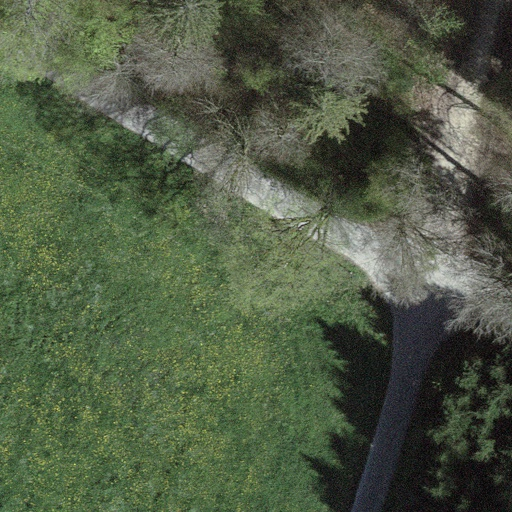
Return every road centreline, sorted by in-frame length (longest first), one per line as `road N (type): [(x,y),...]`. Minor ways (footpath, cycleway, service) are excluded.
road 1 (residential): [(426,288),(0,33)]
road 2 (track): [(507,0),(426,288)]
road 3 (track): [(350,511),(426,288)]
